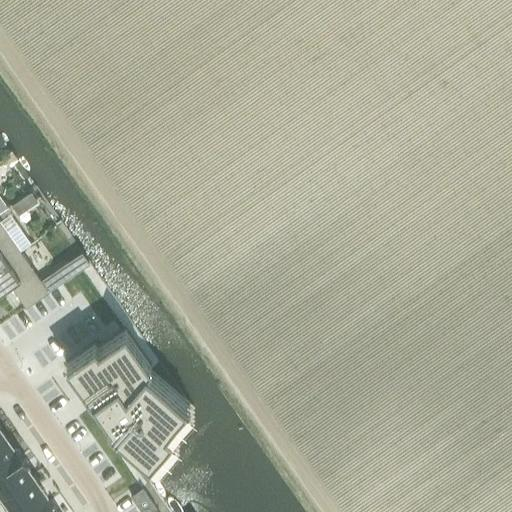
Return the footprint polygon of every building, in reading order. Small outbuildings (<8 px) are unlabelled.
[(11,205),(17,213),(21,209),(26,206),(21,198),(16,201),(11,205)] [(0,263),(20,250),(20,249),(30,242),(16,222),(6,230),(0,221),(0,263)] [(20,250),(0,263),(0,292),(10,285),(25,307),(49,290),(20,250)] [(94,342),(66,362),(86,390),(87,389),(110,421),(107,424),(149,459),(171,432),(165,427),(185,403),(186,402),(182,398),(146,368),(150,363),(125,328),(98,347),(94,342)] [(6,438),(0,441),(0,469),(20,455),(14,446),(12,447),(6,438)] [(20,455),(0,469),(0,496),(32,474),(25,465),(26,464),(20,455)] [(32,474),(0,496),(0,499),(8,511),(16,511),(44,493),(32,474)] [(206,511),(199,502),(152,479),(148,482),(169,511),(206,511)] [(130,495),(142,511),(148,511),(156,507),(142,487),(130,495)]
